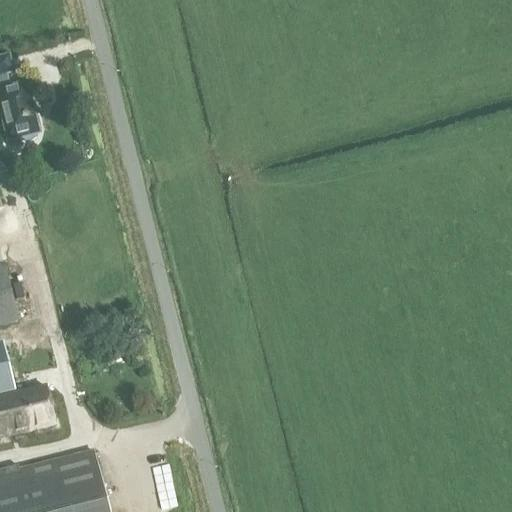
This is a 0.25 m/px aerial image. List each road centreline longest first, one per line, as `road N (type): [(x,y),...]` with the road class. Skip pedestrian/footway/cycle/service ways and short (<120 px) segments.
road 1 (unclassified): [(91,0),(220,511)]
road 2 (track): [(0,461),(198,426)]
